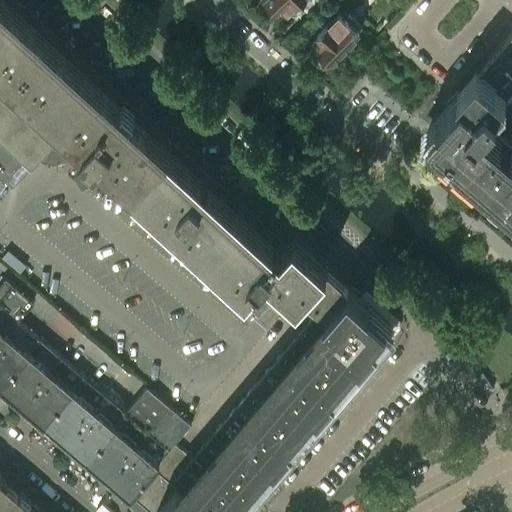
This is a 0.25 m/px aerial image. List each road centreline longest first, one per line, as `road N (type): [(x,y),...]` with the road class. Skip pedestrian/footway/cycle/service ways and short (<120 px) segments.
road 1 (unclassified): [(431,328),(78,0)]
road 2 (residential): [(431,328),(276,511)]
road 3 (residential): [(387,151),(353,134),(204,0)]
road 4 (tertiary): [(509,444),(379,511)]
road 5 (unclassified): [(509,444),(431,328)]
